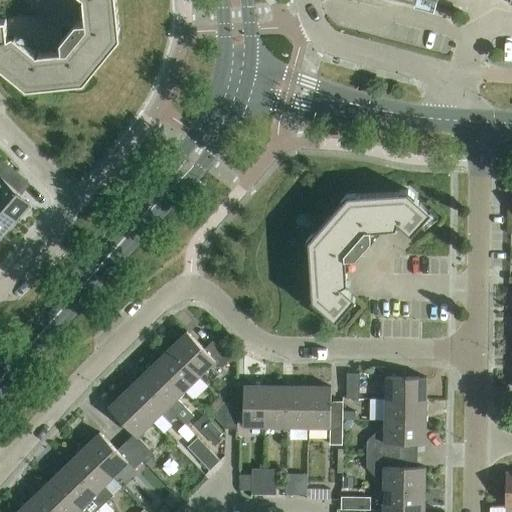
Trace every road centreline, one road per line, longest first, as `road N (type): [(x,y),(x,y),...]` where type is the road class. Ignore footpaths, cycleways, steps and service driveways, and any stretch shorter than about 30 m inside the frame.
road 1 (residential): [(476,350),(269,345),(213,297),(179,291),(89,371),(0,472)]
road 2 (unclassified): [(480,122),(476,350)]
road 3 (residential): [(0,124),(66,202),(55,232),(0,291)]
road 4 (tertiary): [(136,225),(0,380)]
road 5 (tertiary): [(223,73),(211,111),(136,225)]
road 6 (tertiary): [(136,225),(198,170),(242,94)]
road 7 (tertiary): [(409,118),(249,63)]
road 8 (tertiary): [(242,94),(409,118)]
